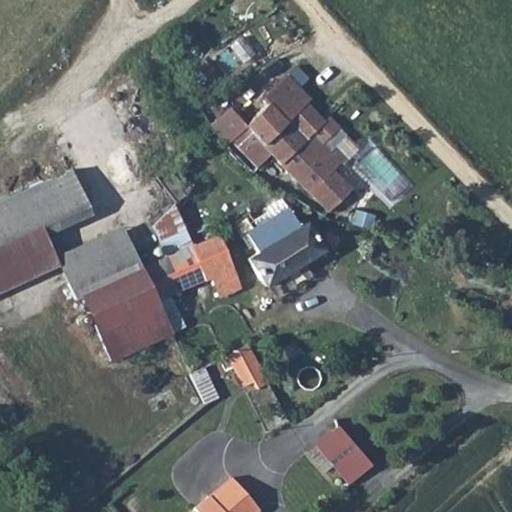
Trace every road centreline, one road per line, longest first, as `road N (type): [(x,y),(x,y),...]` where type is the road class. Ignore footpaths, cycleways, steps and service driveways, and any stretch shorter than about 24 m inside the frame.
road 1 (track): [(511,234),(297,0)]
road 2 (unclassified): [(511,392),(386,338),(324,281),(257,319)]
